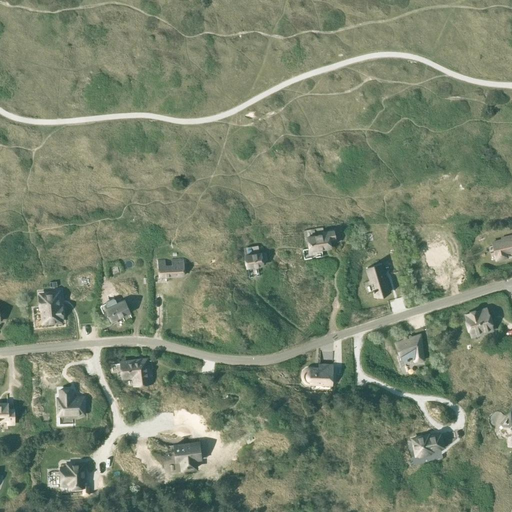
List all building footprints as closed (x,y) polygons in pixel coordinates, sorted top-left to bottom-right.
[(335,239),(333,231),(323,233),(323,235),(307,237),(309,251),(330,248),(329,240),(335,239)] [(427,245),(432,263),(447,259),(444,251),(448,250),(442,231),(428,235),(430,244),(427,245)] [(502,240),(492,243),(496,260),(506,258),(505,254),(510,252),(511,254),(511,253),(511,236),(507,237),(501,239),(502,240)] [(262,261),(266,260),(264,253),(245,256),(247,268),(262,266),(262,261)] [(159,277),(184,276),(183,260),(172,261),(172,266),(165,267),(164,261),(158,261),(159,277)] [(380,265),(367,269),(376,297),(389,293),(380,265)] [(41,297),(39,297),(40,308),(42,308),(43,319),(43,323),(62,322),(62,318),(61,306),(59,306),(58,293),(40,295),(41,297)] [(124,301),(117,304),(115,300),(113,299),(106,302),(105,304),(107,309),(106,309),(111,321),(129,313),(124,301)] [(486,331),(492,329),(486,309),(480,311),(465,315),(467,323),(470,322),(474,336),(480,334),(480,332),(486,330),(486,331)] [(405,340),(395,343),(399,357),(401,356),(402,361),(407,360),(407,361),(409,361),(409,360),(414,360),(414,362),(423,361),(420,335),(414,337),(411,338),(410,336),(404,338),(405,340)] [(306,369),(303,372),(302,376),(303,380),(306,383),(310,384),(309,389),(310,389),(310,384),(331,384),(331,390),(333,352),(332,352),(331,367),(325,367),(319,367),(320,351),(319,351),(319,369),(310,369),(306,369)] [(146,361),(120,364),(121,377),(122,377),(123,378),(127,377),(128,376),(134,375),(135,386),(153,384),(151,370),(149,370),(148,360),(146,361)] [(59,400),(58,400),(58,415),(83,414),(83,399),(72,399),(71,394),(72,394),(72,390),(59,391),(59,400)] [(7,424),(14,424),(13,411),(7,411),(7,406),(0,406),(0,420),(7,420),(7,424)] [(511,416),(510,418),(507,415),(499,424),(502,427),(500,430),(508,438),(509,441),(507,441),(508,447),(511,446),(511,416)] [(423,436),(412,439),(415,454),(420,452),(424,455),(430,454),(432,449),(443,447),(440,434),(423,438),(423,436)] [(200,459),(198,443),(174,446),(175,462),(181,461),(182,470),(196,468),(195,459),(200,459)] [(67,468),(60,468),(61,482),(69,482),(69,488),(83,487),(83,481),(85,481),(84,464),(67,464),(67,468)] [(338,491),(333,491),(334,505),(339,505),(338,511),(354,511),(354,508),(359,508),(359,494),(354,494),(354,487),(338,488),(338,491)]
